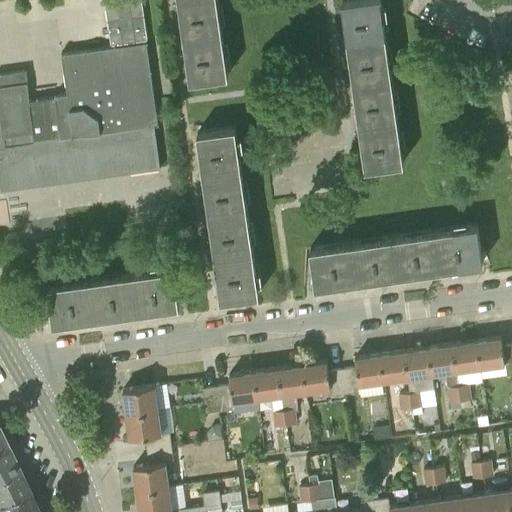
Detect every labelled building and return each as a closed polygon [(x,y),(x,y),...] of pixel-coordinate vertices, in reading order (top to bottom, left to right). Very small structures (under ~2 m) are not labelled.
[(179,0),(184,37),(222,32),(217,0),(179,0)] [(342,0),(348,41),(386,36),(381,0),(342,0)] [(228,74),(222,32),(184,37),(190,79),(228,74)] [(354,83),(392,77),(386,36),(348,41),(354,83)] [(160,167),(154,124),(159,124),(159,122),(158,123),(147,42),(148,41),(148,40),(116,45),(115,44),(114,44),(115,45),(63,52),(63,51),(61,51),(66,85),(71,84),(72,92),(56,94),(56,93),(55,93),(56,96),(30,99),(27,81),(26,70),(11,72),(0,73),(0,182),(1,189),(2,189),(2,188),(159,166),(159,167),(160,167)] [(354,83),(360,125),(398,119),(392,77),(354,83)] [(404,161),(398,119),(360,125),(366,166),(404,161)] [(198,131),(203,172),(241,167),(236,125),(198,131)] [(209,214),(247,209),(241,167),(203,172),(209,214)] [(247,209),(209,214),(215,256),(253,250),(247,209)] [(483,261),(477,223),(436,229),(441,267),(483,261)] [(394,234),(399,272),(441,267),(436,229),(394,234)] [(357,278),(399,272),(394,234),(352,240),(357,278)] [(310,246),(316,284),(357,278),(352,240),(310,246)] [(259,292),(253,250),(215,256),(221,298),(259,292)] [(174,265),(132,271),(138,309),(179,303),(174,265)] [(96,315),(138,309),(132,271),(90,277),(96,315)] [(48,283),(54,321),(96,315),(90,277),(48,283)] [(507,370),(511,368),(511,343),(503,344),(501,335),(477,338),(481,365),(506,362),(507,370)] [(482,380),(481,365),(477,338),(453,342),(461,398),(472,397),(470,381),(482,380)] [(460,399),(461,398),(453,342),(428,345),(432,372),(445,370),(449,400),(450,400),(460,399)] [(434,387),(432,372),(428,345),(404,349),(412,406),(421,404),(423,404),(421,389),(434,387)] [(401,407),(412,406),(404,349),(379,352),(383,379),(397,377),(401,407)] [(359,382),(383,379),(379,352),(355,355),(356,365),(342,367),(346,391),(360,390),(359,382)] [(333,393),(346,391),(342,367),(328,369),(327,359),(303,363),(306,390),(332,386),(333,393)] [(296,391),(306,390),(303,363),(278,366),(286,424),(297,422),(296,408),(298,408),(296,391)] [(271,395),(275,425),(286,424),(278,366),(254,370),(257,397),(271,395)] [(220,409),(233,407),(232,400),(257,397),(254,370),(229,373),(231,383),(217,385),(220,409)] [(127,412),(158,408),(155,383),(123,388),(127,412)] [(206,411),(220,409),(217,385),(203,386),(206,411)] [(422,412),(421,404),(412,406),(413,413),(422,412)] [(170,431),(162,432),(158,408),(127,412),(130,436),(145,434),(147,448),(172,445),(170,431)] [(219,421),(206,422),(207,433),(220,432),(219,421)] [(451,445),(450,435),(442,436),(443,446),(451,445)] [(0,471),(18,464),(7,440),(0,442),(0,471)] [(137,489),(169,484),(166,460),(173,458),(172,445),(147,448),(149,462),(134,464),(137,489)] [(470,451),(471,460),(480,458),(479,449),(470,451)] [(481,458),(484,474),(494,473),(492,457),(481,458)] [(473,476),(484,474),(481,458),(480,458),(471,460),(473,476)] [(433,465),(436,481),(446,480),(444,463),(433,465)] [(18,464),(0,471),(0,498),(30,488),(18,464)] [(425,483),(436,481),(433,465),(423,466),(425,483)] [(309,483),(318,481),(317,473),(308,474),(309,483)] [(337,511),(338,510),(336,495),(320,497),(318,481),(309,483),(313,511),(337,511)] [(313,511),(309,483),(299,484),(301,500),(298,501),(299,511),(313,511)] [(137,489),(140,511),(144,511),(172,508),(169,484),(137,489)] [(488,511),(511,511),(511,503),(510,485),(486,489),(488,511)] [(0,511),(40,511),(30,488),(0,498),(0,511)] [(205,504),(221,501),(220,493),(219,489),(203,491),(205,504)] [(464,511),(488,511),(486,489),(462,492),(464,511)] [(220,493),(221,501),(230,500),(242,499),(241,490),(220,493)] [(439,511),(464,511),(462,492),(438,496),(439,511)] [(256,495),(248,496),(250,506),(257,505),(256,495)] [(415,511),(414,499),(390,502),(389,495),(375,497),(376,511),(415,511)] [(415,511),(439,511),(438,496),(414,499),(415,511)] [(362,507),(338,510),(337,511),(376,511),(375,497),(361,499),(362,507)] [(222,511),(221,501),(205,504),(188,506),(172,508),(144,511),(222,511)] [(289,511),(288,501),(263,505),(264,511),(289,511)]
